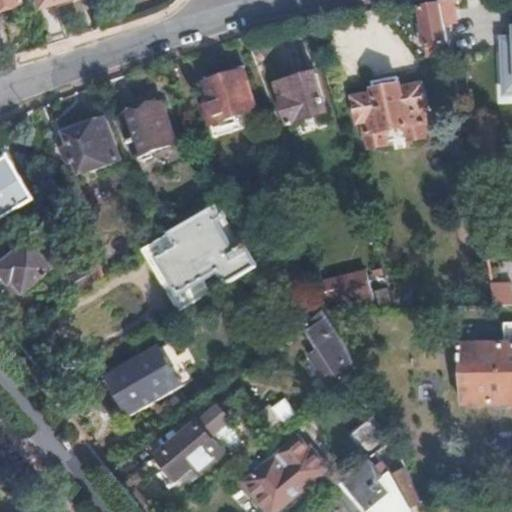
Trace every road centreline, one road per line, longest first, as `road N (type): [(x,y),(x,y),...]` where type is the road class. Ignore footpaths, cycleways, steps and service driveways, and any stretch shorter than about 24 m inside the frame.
road 1 (residential): [(233,9),(0,87)]
road 2 (residential): [(0,379),(110,511)]
